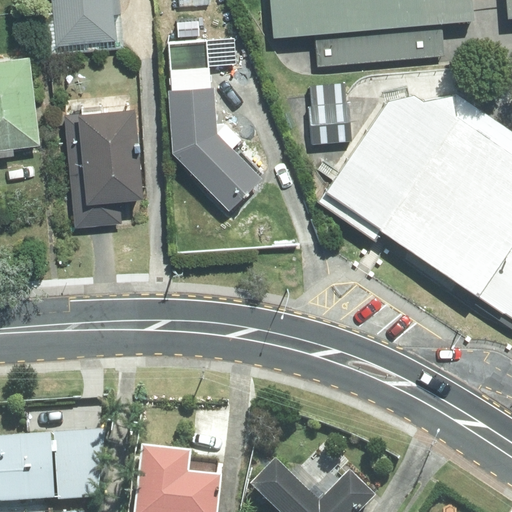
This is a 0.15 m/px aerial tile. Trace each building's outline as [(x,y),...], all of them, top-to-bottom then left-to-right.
[(44,0),(48,37),(113,34),(109,0),(44,0)] [(470,0),(271,0),(275,36),(317,32),(441,21),(472,19),(470,0)] [(196,21),(151,20),(149,138),(201,197),(247,158),(194,115),(196,21)] [(441,21),(317,32),(317,59),(444,49),(441,21)] [(15,40),(0,42),(0,130),(27,127),(15,40)] [(410,91),(389,96),(325,196),(511,315),(511,152),(459,116),(455,96),(423,103),(410,91)] [(119,97),(60,101),(66,191),(123,186),(119,97)] [(348,104),(308,107),(312,145),(351,141),(348,104)] [(96,429),(0,434),(0,501),(100,496),(96,429)] [(140,448),(133,511),(214,511),(218,476),(186,473),(188,452),(140,448)] [(358,511),(374,497),(348,472),(318,503),(273,458),(248,484),(276,511),(358,511)]
